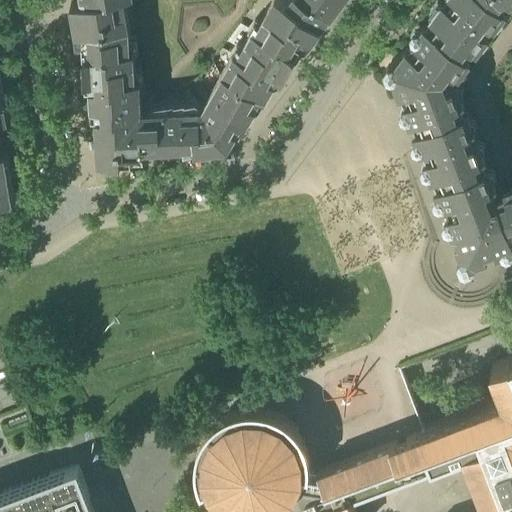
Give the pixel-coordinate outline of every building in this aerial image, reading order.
[(314,37),(322,27),(298,9),(299,7),(288,1),(286,0),(272,0),(261,21),(264,23),(260,30),(257,28),(254,27),(243,45),(247,47),(243,54),(239,52),(235,50),(209,96),(215,99),(210,106),(197,109),(193,109),(193,105),(164,107),(164,110),(136,111),(135,103),(143,103),(142,92),(141,77),(137,77),(133,77),(132,69),(137,69),(135,48),(132,48),(127,48),(127,40),(131,40),(131,25),(126,0),(86,0),(83,1),(72,3),(77,29),(91,28),(92,39),(92,50),(85,51),(87,75),(98,74),(99,85),(91,85),(91,86),(92,95),(93,105),(104,105),(105,115),(97,115),(97,116),(99,147),(155,145),(185,143),(187,144),(187,143),(195,141),(197,149),(230,143),(238,129),(233,126),(236,120),(238,121),(240,118),(243,120),(247,122),(257,105),(257,104),(251,100),(256,91),(266,97),(275,81),(276,80),(270,76),(275,68),(285,73),(297,52),(291,49),(302,30),(314,37)] [(288,0),(288,1),(299,7),(298,9),(322,27),(331,15),(308,0),(288,0)] [(342,0),(308,0),(331,15),(342,0)] [(415,119),(418,117),(459,102),(463,100),(459,92),(460,92),(459,91),(456,86),(457,85),(457,84),(456,84),(455,81),(452,83),(450,78),(451,72),(454,68),(457,70),(459,68),(460,67),(459,67),(463,62),(464,62),(464,61),(469,54),(466,52),(472,44),(475,46),(480,39),(481,40),(482,38),(481,38),(482,36),(484,33),(485,34),(486,33),(486,32),(487,30),(486,29),(491,21),(493,22),(495,20),(496,19),(495,19),(499,14),(500,14),(500,13),(504,7),(505,8),(506,6),(502,4),(505,0),(450,0),(450,2),(447,0),(445,0),(445,1),(444,2),(445,2),(442,6),(439,10),(438,9),(437,11),(438,11),(434,16),(437,18),(431,26),(428,23),(425,28),(424,28),(423,29),(424,29),(419,37),(418,37),(417,38),(416,40),(419,42),(414,50),(409,46),(405,52),(404,53),(405,54),(402,57),(401,56),(400,57),(401,58),(397,63),(395,61),(391,62),(388,67),(390,72),(393,74),(396,72),(398,78),(397,79),(398,80),(399,80),(400,84),(399,84),(400,85),(403,91),(404,91),(408,89),(411,98),(408,100),(408,102),(408,103),(409,103),(412,112),(412,114),(413,113),(415,119)] [(85,40),(92,39),(91,28),(77,29),(79,40),(85,40)] [(291,49),(297,52),(302,42),(307,45),(314,37),(302,30),(291,49)] [(276,80),(275,81),(279,83),(285,73),(275,68),(270,76),(276,80)] [(0,198),(8,197),(8,196),(10,196),(15,195),(14,193),(10,194),(8,181),(12,180),(12,178),(7,179),(5,166),(10,166),(9,164),(5,164),(3,152),(7,151),(7,149),(2,150),(0,137),(0,119),(2,119),(4,119),(9,118),(9,116),(4,117),(2,104),(6,103),(6,101),(2,102),(0,92),(0,89),(4,88),(3,86),(0,87),(0,73),(1,74),(1,72),(0,71),(0,198)] [(87,86),(91,86),(91,85),(99,85),(98,74),(87,75),(87,86)] [(257,104),(257,105),(261,107),(266,97),(256,91),(251,100),(257,104)] [(462,111),(459,102),(418,117),(422,126),(462,111)] [(93,116),(97,116),(97,115),(105,115),(104,105),(93,105),(93,116)] [(466,109),(462,111),(422,126),(418,128),(420,133),(420,135),(421,134),(424,144),(424,145),(425,145),(425,147),(429,145),(433,154),(429,156),(430,158),(429,158),(430,159),(434,168),(433,168),(434,170),(436,175),(440,173),(444,182),(440,184),(442,189),(441,189),(442,191),(443,191),(446,200),(445,200),(446,201),(447,203),(451,202),(454,211),(450,212),(451,214),(451,215),(452,215),(455,224),(455,226),(456,226),(458,231),(461,230),(465,239),(460,240),(460,241),(460,242),(460,243),(460,244),(461,244),(463,247),(462,248),(462,249),(463,249),(466,255),(465,256),(463,256),(461,259),(464,265),(466,267),(472,264),(474,262),(473,259),(473,258),(479,256),(479,257),(481,256),(481,255),(484,254),(485,255),(486,254),(488,253),(487,252),(486,248),(495,244),(496,248),(502,246),(503,246),(503,245),(511,242),(511,202),(508,192),(498,196),(495,194),(491,186),(494,185),(491,177),(492,176),(491,175),(489,170),(489,169),(489,168),(488,168),(487,166),(484,167),(480,158),(484,157),(481,149),(481,148),(481,147),(480,147),(478,142),(479,141),(478,140),(477,138),(474,138),(471,129),(473,129),(472,126),(473,126),(472,124),(471,125),(469,119),(470,119),(469,117),(469,118),(466,109)] [(233,126),(238,129),(243,120),(240,118),(238,121),(236,120),(233,126)] [(185,151),(197,149),(195,141),(187,143),(187,144),(185,143),(185,151)] [(156,156),(155,145),(99,147),(100,159),(156,156)] [(511,511),(511,359),(492,367),(504,398),(426,428),(408,435),(420,468),(465,451),(488,511),(511,511)] [(199,448),(197,469),(204,489),(217,506),(226,511),(227,511),(278,511),(289,507),(303,491),(310,471),(309,449),(301,430),(285,415),(266,407),(244,406),(224,414),(208,428),(199,448)] [(408,435),(398,438),(411,472),(420,468),(408,435)] [(392,479),(411,472),(398,438),(319,468),(321,473),(310,471),(303,491),(289,507),(278,511),(227,511),(226,511),(217,506),(212,511),(209,511),(209,510),(204,511),(357,511),(351,495),(367,489),(367,490),(392,480),(392,479)] [(0,490),(0,511),(94,511),(87,492),(92,490),(80,460),(0,490)] [(100,511),(92,490),(87,492),(94,511),(100,511)]
